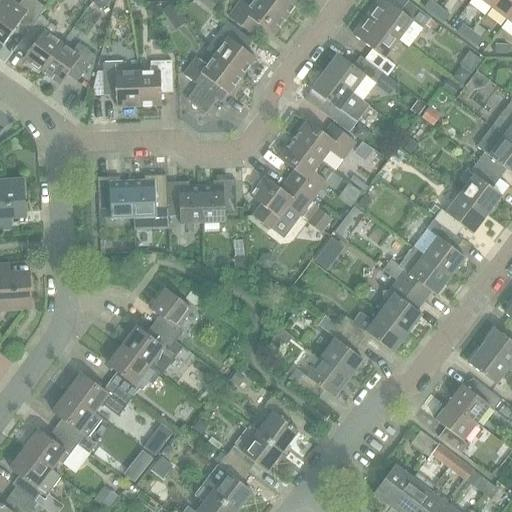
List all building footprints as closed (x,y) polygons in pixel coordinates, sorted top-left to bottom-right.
[(28,30),(39,15),(45,7),(34,0),(21,0),(18,5),(10,0),(5,0),(0,8),(0,41),(3,44),(19,23),(28,30)] [(196,0),(210,10),(217,0),(196,0)] [(272,35),(286,17),(263,0),(253,0),(249,7),(241,1),(228,17),(251,34),(258,24),(272,35)] [(263,0),(286,17),(298,0),(263,0)] [(409,47),(423,29),(430,18),(408,1),(400,12),(384,0),(377,0),(366,16),(398,39),(409,47)] [(434,15),(439,7),(429,0),(428,0),(424,7),(434,15)] [(507,20),(511,12),(511,0),(496,0),(490,8),(507,20)] [(173,2),(162,10),(169,19),(180,12),(173,2)] [(444,22),(450,15),(439,7),(434,15),(444,22)] [(57,28),(50,23),(39,15),(28,30),(21,41),(30,48),(23,58),(41,71),(61,44),(51,36),(57,28)] [(384,58),(398,39),(366,16),(352,35),(372,49),(364,59),(383,73),(387,76),(395,66),(384,58)] [(206,49),(214,55),(242,76),(255,58),(245,51),(253,41),(227,22),(219,32),(227,38),(219,32),(206,49)] [(467,39),(472,31),(462,24),(457,31),(467,39)] [(477,46),(483,39),(472,31),(467,39),(477,46)] [(61,44),(41,71),(59,85),(67,75),(76,81),(95,56),(78,43),(72,51),(61,44)] [(507,54),(508,45),(495,44),(494,53),(507,54)] [(383,73),(364,59),(360,56),(353,66),(337,54),(324,72),(352,92),(362,100),(375,83),(383,73)] [(228,94),(242,76),(214,55),(206,66),(195,57),(182,74),(197,85),(186,100),(205,114),(216,100),(218,101),(225,92),(228,94)] [(137,72),(138,106),(161,106),(160,93),(172,93),(171,61),(150,61),(150,71),(137,72)] [(137,72),(125,72),(124,62),(115,63),(102,63),(103,95),(115,95),(116,107),(138,106),(137,72)] [(459,67),(452,77),(462,85),(470,75),(459,67)] [(352,92),(324,72),(311,89),(326,101),(319,110),(342,127),(349,133),(369,105),(362,100),(352,92)] [(448,79),(442,88),(453,97),(459,88),(448,79)] [(511,99),(490,127),(511,143),(511,99)] [(417,101),(410,109),(418,115),(424,106),(417,101)] [(429,107),(420,117),(432,126),(440,116),(429,107)] [(334,171),(342,160),(355,142),(331,124),(324,134),(306,121),(292,140),(321,161),(334,171)] [(511,174),(511,144),(490,128),(476,146),(484,152),(477,162),(499,179),(506,170),(511,174)] [(407,136),(400,145),(411,153),(418,144),(407,136)] [(313,172),(321,161),(292,140),(278,158),(294,170),(287,180),(313,199),(326,181),(313,172)] [(356,150),(353,153),(363,161),(366,158),(371,150),(361,143),(356,150)] [(492,188),(499,179),(477,162),(470,170),(466,167),(457,179),(466,185),(459,194),(487,215),(501,195),(492,188)] [(167,208),(166,183),(166,175),(144,176),(144,181),(132,181),(133,218),(155,217),(155,209),(167,208)] [(133,218),(132,181),(119,181),(119,177),(97,178),(98,211),(110,210),(110,219),(133,218)] [(313,199),(287,180),(280,189),(264,177),(250,196),(261,205),(252,216),(270,229),(287,207),(299,216),(313,199)] [(24,212),(24,201),(23,201),(22,180),(0,181),(0,228),(2,228),(1,213),(24,212)] [(203,223),(204,232),(219,231),(218,223),(225,222),(224,214),(236,213),(235,180),(213,181),(213,186),(201,186),(202,223),(203,223)] [(202,223),(201,186),(188,187),(188,182),(166,183),(167,208),(167,216),(179,215),(180,224),(202,223)] [(363,194),(357,203),(364,209),(370,200),(363,194)] [(472,234),(487,215),(459,194),(445,212),(441,209),(440,210),(436,216),(433,219),(456,236),(463,226),(472,234)] [(434,205),(430,211),(436,216),(440,210),(434,205)] [(318,208),(307,223),(321,233),(332,219),(318,208)] [(346,216),(333,233),(345,242),(358,225),(346,216)] [(448,245),(456,236),(433,219),(426,229),(436,237),(422,256),(450,277),(464,257),(448,245)] [(128,242),(153,245),(155,223),(131,220),(128,242)] [(318,253),(313,260),(327,271),(332,263),(344,248),(330,238),(318,253)] [(450,277),(422,256),(412,248),(398,266),(390,259),(382,270),(397,281),(419,298),(426,289),(435,296),(450,277)] [(263,254),(259,258),(259,264),(263,268),(269,267),(273,263),(273,257),(268,253),(263,254)] [(244,255),(233,256),(234,269),(244,269),(244,255)] [(0,311),(31,309),(28,278),(6,279),(5,264),(0,264),(0,311)] [(412,307),(419,298),(397,281),(389,291),(382,292),(383,301),(386,303),(379,313),(407,333),(422,314),(412,307)] [(175,341),(182,332),(177,328),(192,309),(164,289),(149,308),(159,315),(152,324),(175,341)] [(190,292),(184,299),(194,306),(199,300),(190,292)] [(379,313),(373,321),(359,311),(352,322),(345,316),(337,326),(360,343),(367,333),(392,353),(407,333),(379,313)] [(175,341),(152,324),(145,333),(136,326),(121,346),(161,375),(182,347),(175,341)] [(353,352),(360,343),(337,326),(330,335),(334,339),(320,357),(348,378),(362,359),(353,352)] [(281,328),(273,338),(284,347),(292,337),(281,328)] [(511,341),(494,329),(481,346),(509,367),(511,369),(511,341)] [(161,376),(161,375),(121,346),(107,365),(116,372),(110,381),(132,398),(139,388),(142,390),(148,381),(152,384),(159,375),(161,376)] [(495,385),(509,367),(481,346),(468,363),(495,385)] [(333,398),(348,378),(320,357),(306,376),(302,373),(294,383),(316,400),(324,390),(333,398)] [(235,370),(229,379),(236,384),(242,375),(235,370)] [(132,398),(110,381),(103,390),(80,373),(66,392),(93,413),(101,403),(118,416),(132,398)] [(448,402),(476,423),(489,406),(494,409),(501,400),(479,383),(472,392),(462,385),(448,402)] [(66,392),(51,412),(61,419),(54,428),(77,445),(78,443),(88,451),(94,443),(86,438),(101,418),(93,413),(66,392)] [(248,425),(282,452),(298,431),(286,422),(293,412),(272,396),(264,406),(272,412),(257,432),(248,425)] [(463,441),(476,423),(448,402),(435,420),(445,428),(438,437),(460,454),(468,444),(463,441)] [(121,429),(136,436),(144,420),(128,413),(121,429)] [(199,422),(193,430),(201,436),(204,431),(204,425),(199,422)] [(160,424),(154,431),(165,440),(171,433),(160,424)] [(266,472),(282,452),(248,425),(233,446),(225,456),(247,473),(255,463),(266,472)] [(62,464),(77,445),(54,428),(47,437),(38,430),(23,449),(51,470),(51,469),(58,461),(62,464)] [(428,457),(431,454),(438,444),(420,431),(410,444),(428,457)] [(166,444),(160,452),(169,460),(174,454),(172,449),(166,444)] [(455,458),(448,452),(438,444),(431,454),(448,467),(455,458)] [(23,449),(9,468),(18,475),(12,485),(15,487),(34,501),(41,493),(46,496),(60,477),(60,476),(51,470),(23,449)] [(142,450),(127,468),(140,478),(155,460),(142,450)] [(160,456),(150,470),(162,479),(173,466),(160,456)] [(217,465),(201,485),(236,511),(251,492),(240,482),(247,473),(225,456),(219,465),(218,466),(217,465)] [(455,472),(462,463),(455,458),(448,467),(455,472)] [(391,507),(412,478),(394,465),(373,493),(391,507)] [(490,484),(483,479),(473,471),(466,480),(476,488),(483,493),(490,484)] [(412,478),(391,507),(397,511),(413,511),(430,491),(434,485),(417,472),(412,478)] [(490,484),(483,493),(490,499),(497,489),(490,484)] [(235,511),(236,511),(201,485),(194,495),(204,502),(196,511),(194,511),(187,506),(182,511),(235,511)] [(104,486),(94,500),(107,509),(117,496),(104,486)] [(29,508),(34,501),(15,487),(10,494),(2,505),(0,503),(0,511),(32,511),(33,511),(29,508)] [(441,511),(447,505),(430,491),(413,511),(441,511)]
